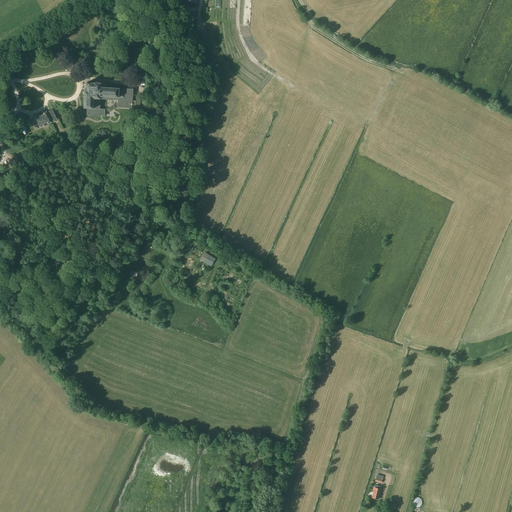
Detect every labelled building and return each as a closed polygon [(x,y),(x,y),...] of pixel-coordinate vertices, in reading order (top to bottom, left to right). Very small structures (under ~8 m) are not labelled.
[(215,0),(204,0),(204,8),(215,8),(215,0)] [(85,90),(84,101),(85,101),(84,108),(87,108),(88,108),(88,109),(88,114),(98,115),(99,109),(100,109),(100,99),(118,100),(118,107),(132,108),(132,107),(136,108),(136,100),(133,100),(133,89),(120,88),(101,87),(102,83),(94,82),(94,83),(90,83),(90,82),(89,81),(86,83),(87,84),(87,85),(87,90),(85,90)] [(46,112),(42,114),(37,116),(38,116),(33,118),(33,119),(31,120),(33,123),(35,122),(38,128),(42,126),(43,127),(47,125),(52,122),(49,118),(51,117),(53,121),(57,119),(53,109),(48,111),(49,112),(47,113),(46,112)] [(28,133),(23,123),(19,125),(24,135),(28,133)] [(216,259),(205,252),(200,260),(211,266),(216,259)] [(402,408),(409,410),(411,400),(403,399),(402,408)] [(373,491),(374,492),(372,497),(378,499),(381,489),(382,486),(375,485),(375,487),(374,487),(373,491)] [(421,497),(412,496),(411,506),(420,507),(421,497)]
